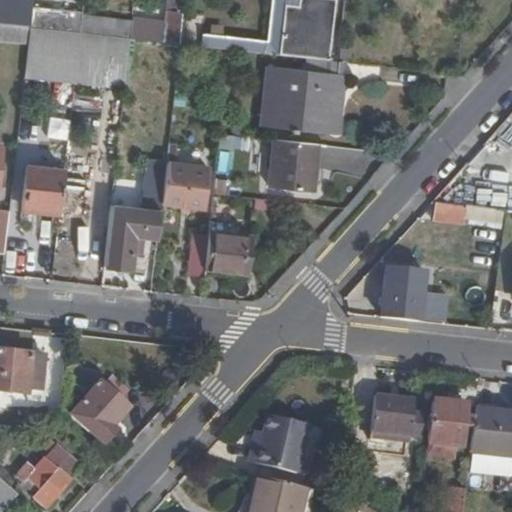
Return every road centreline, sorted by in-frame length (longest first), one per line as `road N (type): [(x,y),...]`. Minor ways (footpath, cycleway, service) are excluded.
road 1 (tertiary): [(511,69),(270,332)]
road 2 (residential): [(270,332),(0,299)]
road 3 (residential): [(511,358),(270,332)]
road 4 (tertiary): [(270,332),(109,511)]
